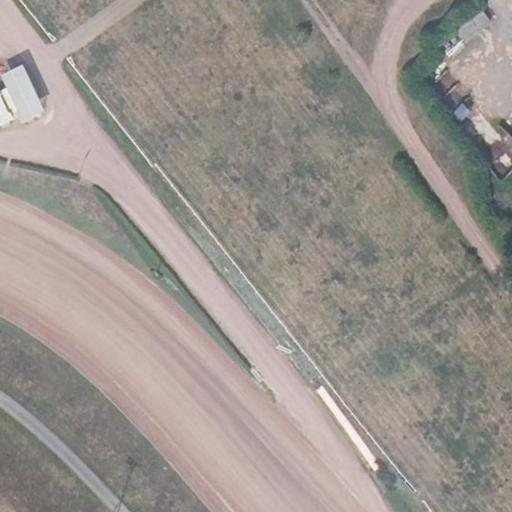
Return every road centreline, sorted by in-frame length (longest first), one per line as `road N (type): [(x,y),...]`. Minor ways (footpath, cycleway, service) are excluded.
road 1 (unknown): [(384,511),(0,10)]
road 2 (track): [(441,0),(393,38),(386,83),(407,129),(511,265)]
road 3 (track): [(306,0),(357,75),(407,129)]
